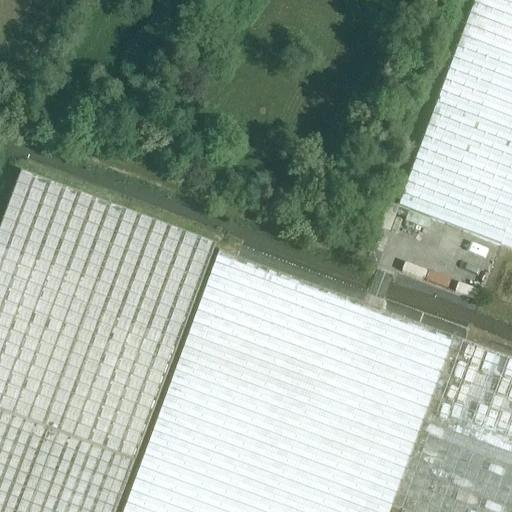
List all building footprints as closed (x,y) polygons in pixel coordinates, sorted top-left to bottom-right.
[(511,218),(511,0),(479,0),(402,208),(502,245),(511,218)] [(0,511),(117,511),(217,246),(22,173),(0,232),(0,511)] [(511,248),(511,218),(502,245),(511,248)] [(402,511),(465,344),(220,254),(125,511),(390,511),(392,509),(401,511),(402,511)] [(511,511),(511,360),(465,344),(402,511),(511,511)]
